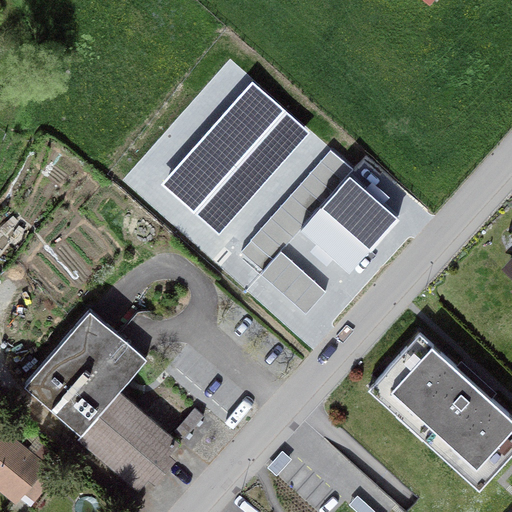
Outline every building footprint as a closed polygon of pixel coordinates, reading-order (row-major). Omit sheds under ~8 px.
[(164,183),(220,233),(311,132),(255,81),(211,129),(164,183)] [(260,272),(307,314),(327,291),(320,284),(308,273),(297,263),(286,253),(281,249),(301,227),(350,172),(352,169),(330,150),(325,156),(315,167),(305,178),(295,190),(285,201),(275,212),(265,223),(256,234),(245,246),(241,250),(263,269),(260,272)] [(350,271),(399,216),(373,192),(350,172),(301,227),(324,248),(350,271)] [(511,255),(502,266),(511,274),(511,255)] [(90,305),(24,382),(81,431),(77,436),(140,488),(149,478),(154,482),(176,457),(168,451),(179,438),(120,387),(148,354),(90,305)] [(511,451),(511,413),(420,329),(368,386),(479,487),(511,451)] [(0,431),(0,492),(22,508),(51,466),(0,431)] [(292,458),(282,449),(267,466),(277,475),(292,458)] [(377,511),(357,494),(349,503),(358,511),(377,511)]
